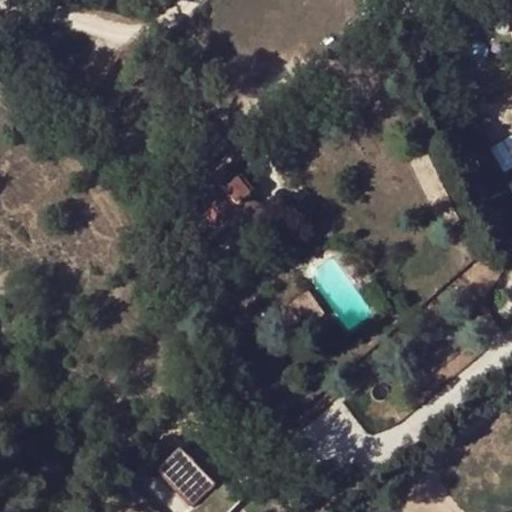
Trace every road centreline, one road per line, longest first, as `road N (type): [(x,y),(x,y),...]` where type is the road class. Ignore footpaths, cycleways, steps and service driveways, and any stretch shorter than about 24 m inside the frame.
road 1 (residential): [(511,254),(434,114),(419,54),(431,0)]
road 2 (unknown): [(194,0),(156,27),(113,26),(32,0)]
